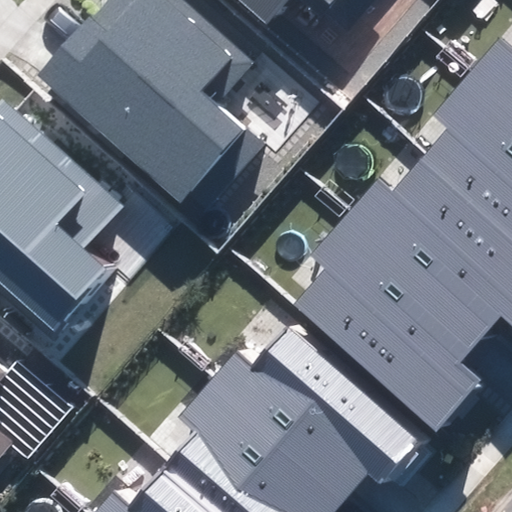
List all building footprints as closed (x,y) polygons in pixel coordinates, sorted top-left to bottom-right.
[(251,59),(181,0),(112,0),(40,86),(196,218),(258,144),(212,105),(251,59)] [(239,0),(266,22),(285,0),(328,0),(351,19),(367,0),(239,0)] [(511,51),(484,84),(511,108),(511,51)] [(511,108),(484,84),(421,157),(511,235),(511,108)] [(121,203),(1,102),(0,103),(0,283),(54,329),(105,270),(81,250),(121,203)] [(408,146),(351,212),(487,329),(504,308),(511,314),(511,235),(421,157),(408,146)] [(487,329),(351,212),(280,293),(293,304),(438,429),(487,373),(465,354),(487,329)] [(302,322),(236,395),(347,495),(374,465),(393,482),(432,438),(302,322)] [(0,451),(10,441),(0,432),(0,373),(3,370),(0,367),(0,451)] [(331,511),(347,495),(236,395),(178,460),(235,511),(331,511)] [(235,511),(178,460),(130,511),(235,511)]
